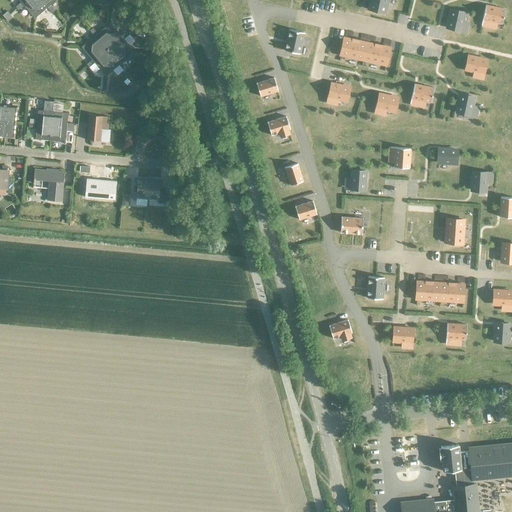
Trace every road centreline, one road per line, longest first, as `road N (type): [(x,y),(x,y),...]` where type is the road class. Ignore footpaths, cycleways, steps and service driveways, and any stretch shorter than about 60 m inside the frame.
road 1 (tertiary): [(341,511),(195,0)]
road 2 (residential): [(134,161),(0,151)]
